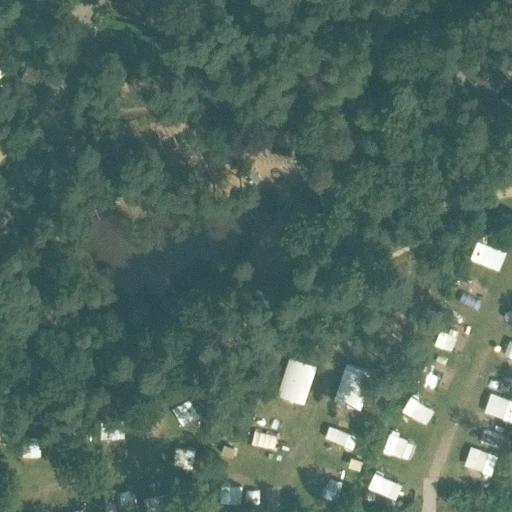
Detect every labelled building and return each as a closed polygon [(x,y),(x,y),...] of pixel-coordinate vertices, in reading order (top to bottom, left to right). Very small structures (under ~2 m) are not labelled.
[(130,0),(130,2),(173,10),(174,0),(130,0)] [(192,20),(176,24),(178,32),(193,28),(192,20)] [(508,77),(480,48),(459,69),(489,96),(508,77)] [(26,63),(20,77),(32,82),(38,69),(26,63)] [(252,166),(243,174),(252,184),(261,177),(252,166)] [(224,444),(222,452),(231,455),(234,447),(224,444)] [(353,458),(350,467),(359,471),(363,461),(353,458)]
